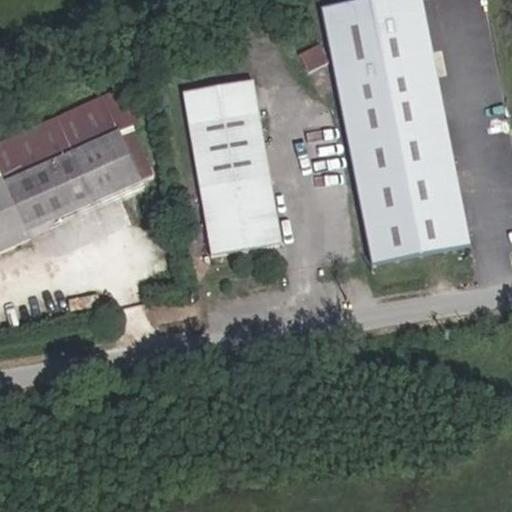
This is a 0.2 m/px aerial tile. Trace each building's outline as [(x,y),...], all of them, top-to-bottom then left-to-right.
[(400,0),(321,16),(372,268),(471,248),(420,0),(400,0)] [(281,249),(254,83),(185,95),(212,259),(281,249)] [(98,100),(53,123),(68,155),(116,135),(98,100)] [(0,175),(0,177),(3,184),(68,155),(53,123),(0,148),(0,175)] [(68,155),(3,184),(24,233),(137,184),(116,135),(68,155)] [(3,184),(0,177),(0,176),(0,252),(27,240),(24,233),(3,184)]
